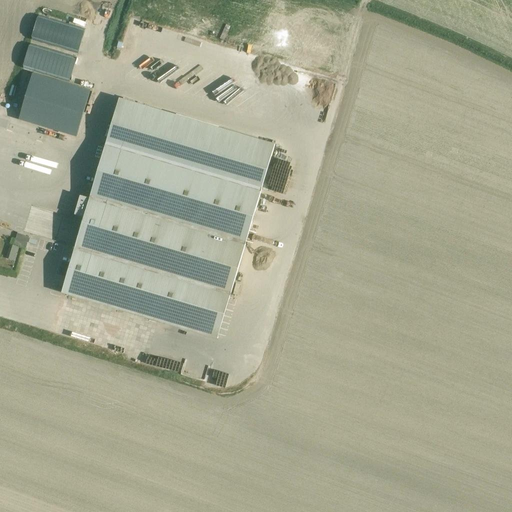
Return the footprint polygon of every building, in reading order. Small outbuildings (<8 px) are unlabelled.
[(77,58),(30,44),(23,68),(70,82),(77,58)] [(34,73),(19,120),(76,137),(91,90),(34,73)] [(187,98),(207,84),(204,80),(183,94),(187,98)] [(208,101),(212,107),(234,93),(230,88),(208,101)] [(205,101),(218,92),(215,89),(203,98),(205,101)] [(247,242),(262,192),(276,145),(120,99),(91,196),(247,242)] [(75,215),(85,218),(62,293),(217,340),(246,245),(81,196),(75,215)] [(26,236),(36,237),(37,231),(41,232),(42,226),(28,224),(26,236)] [(18,233),(16,239),(28,243),(30,237),(18,233)] [(16,240),(14,245),(26,249),(28,243),(16,239),(16,240)]
